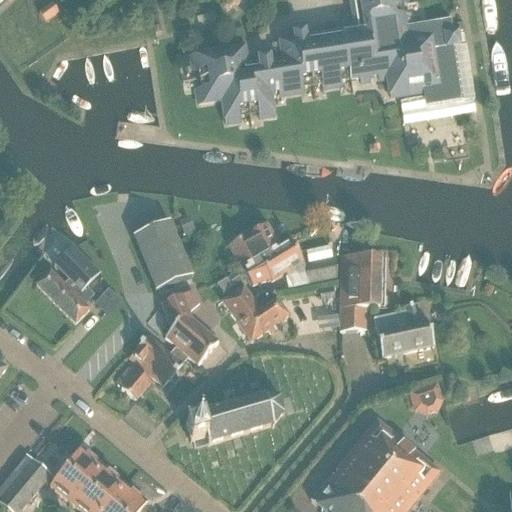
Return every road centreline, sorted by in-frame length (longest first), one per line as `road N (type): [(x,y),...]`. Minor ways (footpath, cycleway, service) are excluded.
road 1 (residential): [(248,511),(338,406),(331,368),(314,356),(246,356),(142,455)]
road 2 (unclassified): [(142,455),(0,337)]
